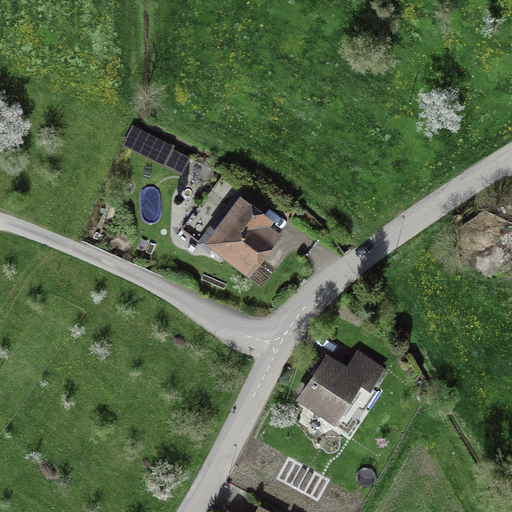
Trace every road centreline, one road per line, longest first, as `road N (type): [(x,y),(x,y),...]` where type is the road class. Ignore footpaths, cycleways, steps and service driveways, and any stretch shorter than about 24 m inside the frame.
road 1 (residential): [(278,346),(0,220)]
road 2 (tertiary): [(511,160),(369,259),(278,346)]
road 3 (tertiary): [(278,346),(193,511)]
